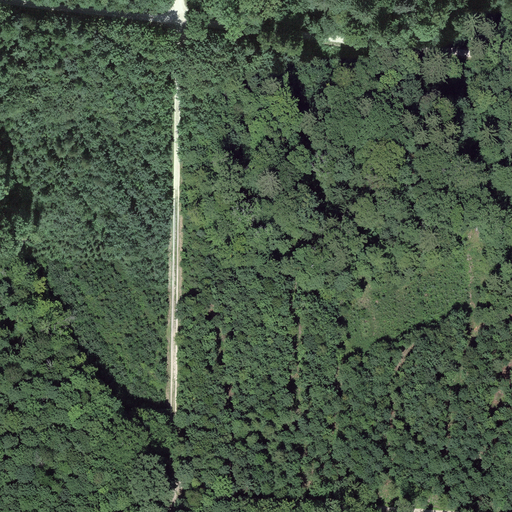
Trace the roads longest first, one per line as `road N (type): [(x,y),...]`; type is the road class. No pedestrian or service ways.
road 1 (track): [(180,0),(172,511)]
road 2 (track): [(511,60),(179,22)]
road 3 (track): [(381,511),(173,497),(131,511)]
road 4 (track): [(0,2),(179,22)]
